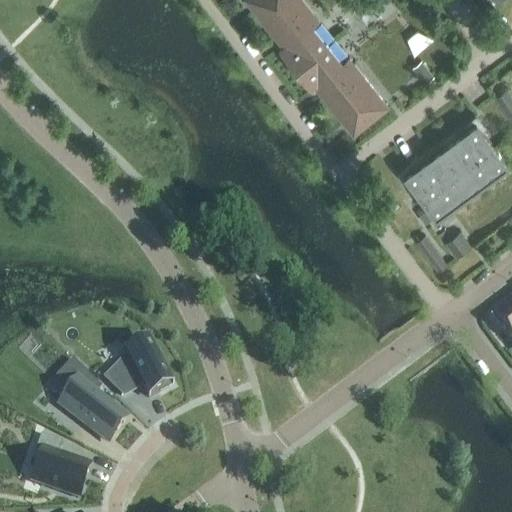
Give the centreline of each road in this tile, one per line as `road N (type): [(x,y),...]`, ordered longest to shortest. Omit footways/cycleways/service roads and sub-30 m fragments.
road 1 (residential): [(0,85),(107,192),(167,268),(211,355),(241,468)]
road 2 (residential): [(450,315),(241,468)]
road 3 (residential): [(338,173),(203,0)]
road 4 (residential): [(492,56),(338,173)]
road 5 (residential): [(450,315),(338,173)]
